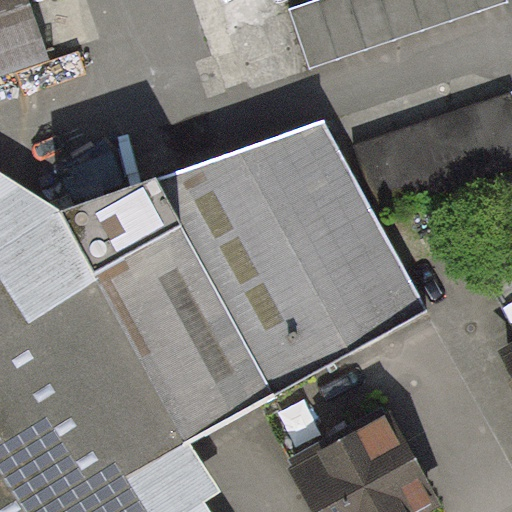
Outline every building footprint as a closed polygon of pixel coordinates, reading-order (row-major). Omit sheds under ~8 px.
[(19,0),(0,0),(0,63),(37,52),(19,0)] [(508,4),(506,0),(321,0),(291,10),(311,69),(508,4)] [(383,211),(511,167),(511,95),(362,146),(383,211)] [(0,511),(205,511),(202,507),(218,497),(181,441),(419,287),(311,121),(53,209),(0,175),(0,511)] [(511,347),(497,356),(511,382),(511,347)] [(383,423),(291,472),(311,511),(413,511),(427,505),(383,423)]
